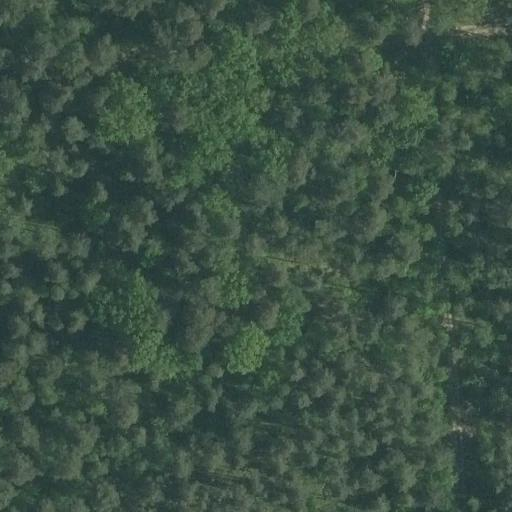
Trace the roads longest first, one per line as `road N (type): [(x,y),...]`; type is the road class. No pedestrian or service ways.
road 1 (track): [(511,24),(0,63)]
road 2 (track): [(426,31),(460,511)]
